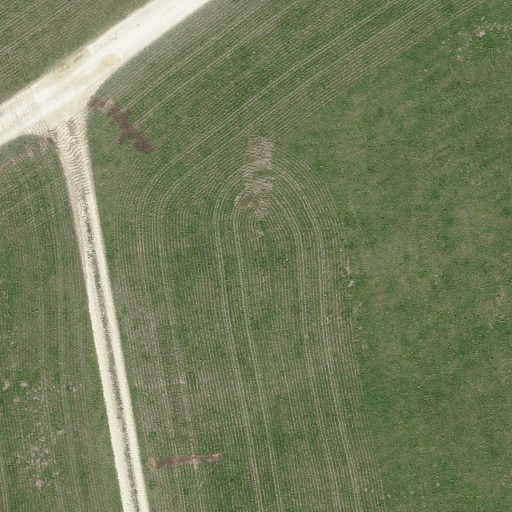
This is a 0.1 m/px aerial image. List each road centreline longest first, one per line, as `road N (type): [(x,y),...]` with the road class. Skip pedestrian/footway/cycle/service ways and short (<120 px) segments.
road 1 (track): [(67,103),(138,511)]
road 2 (track): [(211,0),(0,144)]
